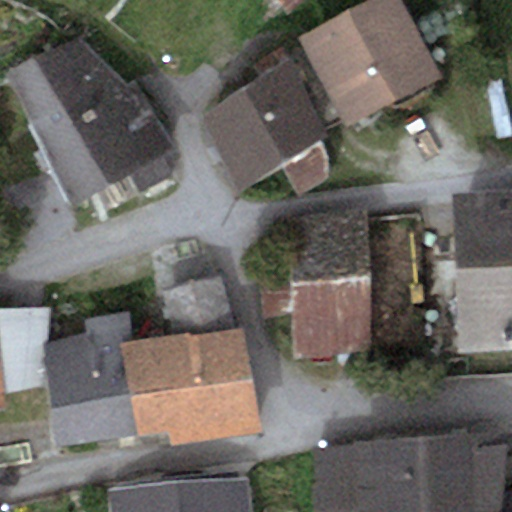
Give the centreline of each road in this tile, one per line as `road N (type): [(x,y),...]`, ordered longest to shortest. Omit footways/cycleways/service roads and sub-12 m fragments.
road 1 (residential): [(326,427),(0,506)]
road 2 (residential): [(0,293),(227,221)]
road 3 (residential): [(227,221),(261,270),(326,427)]
road 4 (residential): [(511,402),(326,427)]
